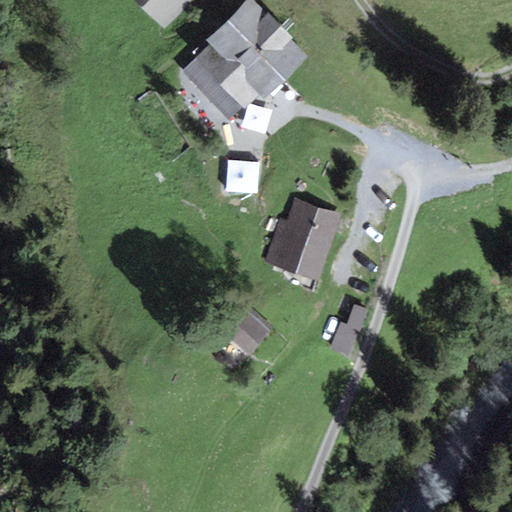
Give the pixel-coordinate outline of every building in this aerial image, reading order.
[(151,0),(163,12),(175,0),(151,0)] [(188,65),(224,104),(240,88),(249,97),(296,52),(246,0),(230,0),(243,12),(188,65)] [(294,203),(288,223),(272,218),(268,229),(276,232),(267,258),(310,273),(330,215),(294,203)] [(352,354),(369,304),(351,298),(334,349),(352,354)] [(243,313),(229,330),(246,344),(260,328),(243,313)]
